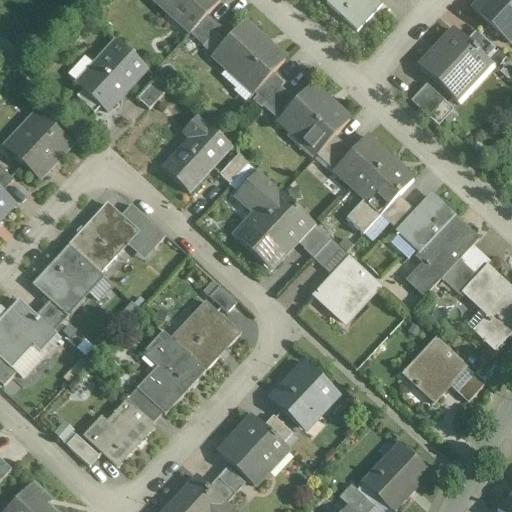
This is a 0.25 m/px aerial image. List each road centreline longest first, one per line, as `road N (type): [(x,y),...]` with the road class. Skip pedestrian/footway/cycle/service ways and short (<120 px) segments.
road 1 (residential): [(0,276),(106,159),(283,325),(235,388),(134,490),(108,499),(77,486)]
road 2 (residential): [(511,220),(363,81)]
road 3 (residential): [(272,0),(363,81)]
